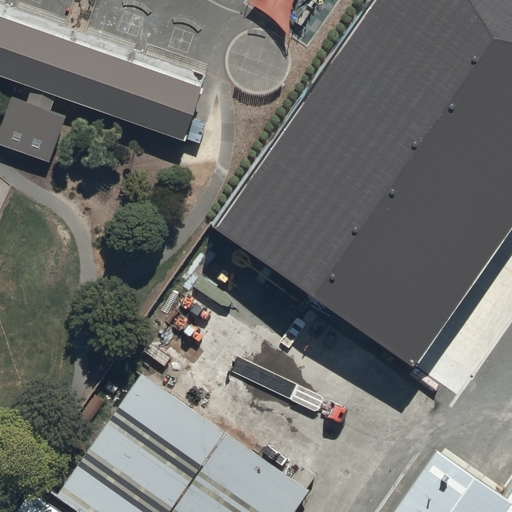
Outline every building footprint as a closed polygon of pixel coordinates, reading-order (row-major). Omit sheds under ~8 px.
[(511,226),(511,0),(373,0),(214,225),(414,365),(511,226)] [(185,142),(208,77),(0,2),(0,78),(32,90),(27,104),(12,99),(0,133),(0,145),(50,164),(66,121),(49,116),(56,97),(185,142)] [(286,511),(315,470),(140,352),(48,487),(84,511),(286,511)] [(511,511),(511,462),(488,446),(443,511),(511,511)] [(18,511),(51,511),(29,496),(18,511)]
